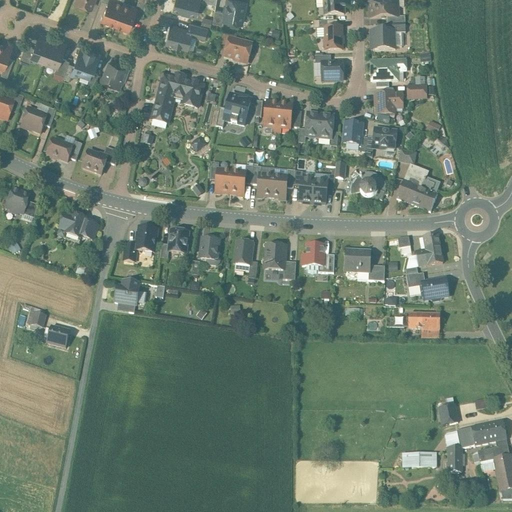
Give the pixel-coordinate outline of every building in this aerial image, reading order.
[(76,0),(76,3),(79,4),(80,7),(85,8),(88,7),(91,8),(94,0),(76,0)] [(109,0),(108,4),(103,17),(102,18),(101,21),(101,22),(104,23),(105,22),(115,26),(123,3),(114,0),(109,0)] [(138,0),(136,8),(134,13),(143,16),(146,0),(138,0)] [(199,0),(176,0),(173,10),(182,13),(182,14),(189,16),(190,15),(196,16),(199,0)] [(246,2),(232,0),(227,0),(225,13),(223,21),(224,21),(242,24),(246,2)] [(324,0),(325,16),(344,15),(344,8),(345,8),(344,1),(343,1),(343,0),(324,0)] [(369,0),(370,9),(398,8),(397,0),(369,0)] [(123,3),(115,26),(124,29),(125,31),(128,31),(129,31),(130,28),(129,27),(134,13),(136,8),(123,3)] [(398,8),(370,9),(370,19),(387,18),(398,18),(398,17),(398,8)] [(225,13),(215,11),(213,24),(223,25),(224,21),(223,21),(225,13)] [(203,17),(201,24),(211,27),(213,19),(203,17)] [(337,21),(319,22),(319,30),(325,30),(325,29),(337,28),(337,21)] [(207,28),(189,24),(188,31),(192,32),(191,32),(205,36),(207,28)] [(405,24),(387,24),(387,32),(395,32),(395,34),(401,34),(405,34),(405,24)] [(188,31),(171,26),(167,44),(187,49),(191,32),(192,32),(188,31)] [(337,28),(325,29),(325,30),(326,39),(324,41),(324,47),(326,49),(326,51),(342,50),(341,28),(337,28)] [(237,36),(224,32),(221,45),(227,47),(229,40),(235,41),(237,36)] [(387,32),(371,33),(371,51),(395,50),(395,48),(402,48),(401,34),(395,34),(395,32),(387,32)] [(34,49),(31,58),(44,63),(53,39),(45,36),(45,38),(39,36),(34,49)] [(60,42),(53,39),(44,63),(56,68),(57,68),(60,58),(65,45),(60,43),(60,42)] [(235,41),(229,40),(227,47),(224,59),(248,65),(249,59),(253,57),(253,55),(251,52),(252,46),(235,41)] [(4,46),(0,44),(0,67),(3,69),(4,69),(8,59),(12,46),(8,45),(4,46)] [(34,49),(25,45),(20,60),(29,64),(31,58),(34,49)] [(74,66),(71,75),(71,76),(80,79),(90,53),(80,49),(74,66)] [(90,53),(80,79),(89,82),(90,82),(93,73),(99,56),(90,53)] [(331,57),(315,57),(315,65),(322,65),(322,64),(331,64),(331,57)] [(69,62),(60,58),(57,68),(56,68),(54,73),(64,77),(69,64),(69,62)] [(13,61),(8,59),(4,69),(3,69),(1,75),(7,78),(13,61)] [(403,62),(371,63),(372,83),(376,83),(389,82),(398,82),(397,74),(399,72),(403,72),(405,70),(405,64),(403,62)] [(64,77),(63,80),(69,82),(71,76),(71,75),(74,66),(69,64),(64,77)] [(126,70),(109,64),(101,85),(118,91),(119,90),(120,90),(121,87),(121,86),(126,70)] [(331,64),(322,64),(322,65),(322,82),(343,82),(342,64),(331,64)] [(93,73),(90,82),(89,82),(87,89),(93,91),(99,75),(93,73)] [(192,85),(185,83),(186,79),(176,76),(175,80),(166,78),(166,77),(165,75),(163,74),(161,76),(160,78),(161,80),(162,80),(152,121),(167,125),(173,103),(182,105),(197,109),(203,87),(197,86),(198,84),(192,83),(192,85)] [(425,83),(424,76),(414,78),(415,85),(425,83)] [(426,88),(408,88),(408,100),(426,99),(426,88)] [(402,94),(377,95),(375,97),(375,107),(377,109),(377,116),(386,115),(386,118),(394,118),(394,106),(402,106),(402,94)] [(224,122),(234,124),(241,97),(231,95),(224,122)] [(23,98),(16,96),(12,104),(13,104),(10,113),(17,115),(23,98)] [(252,100),(241,97),(234,124),(245,127),(252,100)] [(12,104),(0,99),(0,119),(7,122),(10,113),(13,104),(12,104)] [(279,105),(266,103),(264,127),(273,128),(277,129),(279,105)] [(37,113),(27,110),(21,127),(23,128),(24,130),(28,132),(30,131),(40,135),(44,126),(47,117),(46,117),(49,109),(39,105),(37,113)] [(292,106),(279,105),(277,129),(281,129),(290,130),(292,106)] [(56,112),(49,109),(46,117),(47,117),(44,126),(50,129),(56,112)] [(321,116),(308,115),(306,130),(305,137),(306,138),(318,139),(321,116)] [(333,117),(321,116),(318,139),(331,140),(332,133),(333,117)] [(426,129),(437,134),(440,125),(430,121),(426,129)] [(362,126),(345,124),(343,145),(359,146),(360,146),(360,138),(362,126)] [(396,133),(374,131),(373,140),(373,148),(394,150),(396,133)] [(338,134),(332,133),(331,140),(330,147),(337,148),(338,134)] [(142,135),(140,143),(150,146),(152,138),(142,135)] [(200,138),(191,145),(196,152),(205,145),(200,138)] [(367,139),(360,138),(360,146),(359,146),(358,152),(366,153),(367,139)] [(373,140),(367,139),(366,153),(365,158),(372,159),(373,148),(373,140)] [(446,142),(436,139),(435,144),(443,151),(448,149),(446,142)] [(54,141),(52,141),(47,156),(67,163),(69,160),(73,148),(72,148),(63,145),(62,142),(57,140),(54,141)] [(82,146),(74,142),(72,148),(73,148),(69,160),(76,162),(82,146)] [(118,153),(106,148),(103,156),(108,157),(106,163),(116,167),(118,153)] [(414,165),(417,154),(401,150),(398,162),(414,165)] [(100,156),(88,152),(82,169),(101,176),(106,163),(108,157),(103,156),(100,155),(100,156)] [(219,165),(211,164),(209,182),(216,183),(218,172),(219,165)] [(345,166),(336,165),(335,177),(335,179),(343,180),(345,166)] [(253,168),(246,167),(245,174),(244,185),(251,186),(253,168)] [(261,169),(253,168),(251,186),(258,187),(259,176),(260,176),(261,169)] [(295,172),(287,171),(287,178),(286,189),(293,190),(294,187),(295,173),(295,172)] [(218,172),(216,183),(215,196),(220,196),(223,194),(229,194),(231,173),(218,172)] [(245,174),(231,173),(229,194),(236,195),(239,198),(243,198),(244,185),(245,174)] [(303,174),(295,173),(294,187),(301,188),(301,180),(302,181),(303,174)] [(426,180),(407,173),(404,182),(419,188),(412,206),(430,214),(437,196),(435,194),(438,185),(426,180)] [(260,176),(259,176),(258,187),(257,200),(262,200),(265,197),(271,198),(273,177),(260,176)] [(335,177),(327,176),(327,183),(327,190),(333,191),(335,179),(335,177)] [(359,176),(357,178),(355,180),(353,182),(352,185),(351,187),(351,189),(351,190),(350,193),(351,196),(360,194),(360,193),(360,192),(360,191),(360,190),(361,188),(361,187),(362,186),(363,185),(364,184),(359,176)] [(287,178),(273,177),(271,198),(278,199),(280,202),(285,202),(286,189),(287,178)] [(302,181),(301,180),(301,188),(299,203),(312,205),(314,182),(302,181)] [(327,183),(314,182),(312,205),(325,206),(327,190),(327,183)] [(419,188),(404,182),(396,200),(412,206),(419,188)] [(366,184),(364,184),(363,185),(362,186),(361,187),(361,188),(360,190),(360,191),(360,192),(360,193),(360,194),(360,195),(361,196),(363,198),(364,199),(365,200),(368,200),(370,200),(371,199),(372,199),(373,198),(381,202),(385,194),(377,191),(376,189),(376,188),(375,187),(374,186),(373,185),(372,184),(370,184),(368,183),(366,184)] [(29,197),(12,191),(5,210),(10,212),(10,213),(17,216),(17,214),(22,216),(27,203),(29,197)] [(38,207),(27,203),(22,216),(34,220),(38,207)] [(71,218),(64,216),(57,237),(64,239),(65,235),(81,240),(81,237),(86,223),(87,221),(72,216),(71,218)] [(98,227),(86,223),(81,237),(93,241),(98,227)] [(157,232),(139,230),(138,240),(137,239),(136,248),(135,252),(136,252),(154,254),(157,232)] [(189,235),(171,233),(169,247),(168,254),(169,254),(186,256),(189,235)] [(438,236),(424,238),(426,252),(416,253),(417,256),(418,264),(428,263),(429,268),(443,265),(438,236)] [(409,238),(398,240),(399,250),(410,248),(409,238)] [(219,242),(203,240),(200,261),(207,262),(207,263),(210,267),(216,267),(220,265),(220,262),(217,258),(219,242)] [(253,246),(237,244),(234,265),(250,267),(251,263),(253,246)] [(136,248),(126,247),(124,262),(134,263),(136,252),(135,252),(136,248)] [(169,247),(162,247),(160,260),(168,261),(169,254),(168,254),(169,247)] [(283,281),(295,282),(296,264),(284,264),(285,248),(267,247),(265,271),(283,272),(283,281)] [(324,248),(307,247),(307,257),(303,257),(302,267),(318,268),(323,268),(323,257),(324,248)] [(370,254),(348,253),(347,273),(369,274),(369,276),(370,268),(370,254)] [(417,270),(429,268),(428,263),(418,264),(417,256),(407,258),(403,271),(405,271),(417,269),(417,270)] [(334,257),(323,257),(323,268),(318,268),(318,274),(334,275),(334,257)] [(200,264),(193,263),(192,277),(198,278),(200,264)] [(258,264),(251,263),(250,267),(248,280),(254,281),(256,281),(258,264)] [(385,268),(370,268),(369,276),(368,282),(384,283),(385,268)] [(418,275),(406,277),(408,290),(422,287),(422,284),(425,284),(423,275),(418,276),(418,275)] [(425,284),(422,284),(422,287),(423,293),(422,295),(422,299),(425,301),(425,302),(431,301),(433,303),(439,302),(441,299),(448,298),(445,280),(425,284)] [(139,284),(124,282),(123,288),(118,287),(115,304),(118,305),(135,307),(136,307),(139,291),(138,291),(139,284)] [(165,288),(157,287),(155,299),(163,300),(165,288)] [(135,307),(118,305),(117,312),(129,314),(130,309),(135,310),(135,307)] [(345,310),(345,316),(349,316),(349,319),(358,319),(358,317),(361,317),(361,311),(358,311),(358,310),(345,310)] [(46,317),(36,314),(34,320),(45,323),(46,317)] [(440,316),(410,315),(409,330),(421,330),(421,332),(439,332),(440,316)] [(45,323),(34,320),(33,323),(32,327),(43,329),(45,323)] [(404,320),(386,320),(386,330),(404,330),(404,320)] [(71,334),(51,328),(47,345),(67,350),(71,334)] [(439,332),(421,332),(421,339),(439,340),(439,332)] [(454,407),(439,410),(442,427),(458,424),(454,407)] [(503,423),(471,429),(475,447),(495,443),(506,441),(506,440),(503,423)] [(471,429),(456,432),(459,449),(460,450),(462,450),(475,447),(471,429)] [(506,441),(495,443),(496,449),(507,446),(506,441)] [(496,449),(492,450),(494,460),(510,457),(507,446),(496,449)] [(459,449),(453,449),(453,448),(447,448),(448,453),(448,474),(461,474),(462,450),(460,450),(459,449)] [(494,460),(492,450),(476,453),(479,469),(495,466),(494,460)] [(435,460),(419,460),(419,469),(436,469),(436,455),(435,455),(435,460)] [(511,468),(510,457),(494,460),(495,466),(500,493),(502,493),(511,490),(511,468)] [(419,460),(403,460),(403,469),(419,469),(419,460)] [(511,490),(502,493),(504,504),(511,501),(511,490)]
